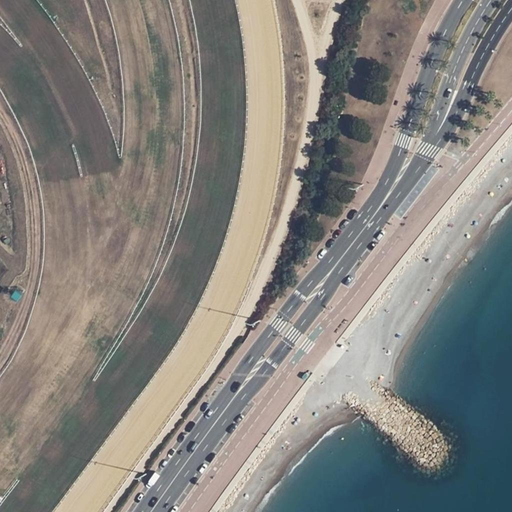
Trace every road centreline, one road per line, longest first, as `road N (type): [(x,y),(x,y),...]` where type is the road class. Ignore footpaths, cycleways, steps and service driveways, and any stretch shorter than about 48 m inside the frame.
road 1 (primary): [(461,0),(435,46),(389,176),(141,511)]
road 2 (track): [(298,0),(315,89),(276,246),(228,346),(109,511)]
road 3 (primary): [(161,511),(441,127)]
road 4 (primary): [(441,127),(511,7)]
